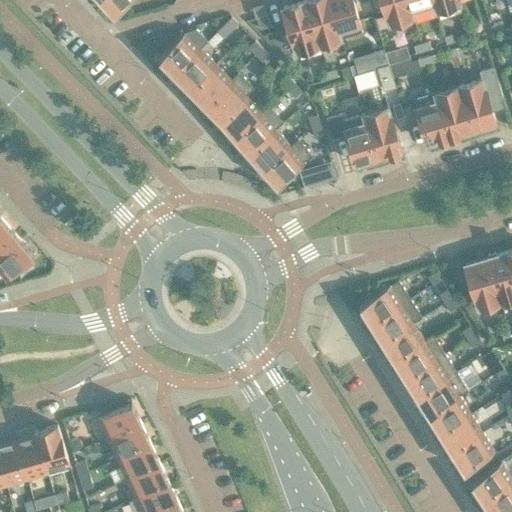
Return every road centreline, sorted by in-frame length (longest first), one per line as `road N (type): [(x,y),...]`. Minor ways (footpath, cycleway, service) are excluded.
road 1 (residential): [(511,153),(340,202),(242,256)]
road 2 (secondary): [(196,240),(0,50)]
road 3 (residential): [(256,288),(320,249),(451,234),(511,215)]
road 4 (secondary): [(0,89),(160,262)]
road 5 (secondary): [(360,511),(244,327)]
road 6 (secondary): [(222,343),(312,511)]
road 7 (residential): [(0,410),(53,394),(166,331)]
road 8 (residential): [(452,511),(355,355)]
road 9 (residential): [(150,297),(93,323),(0,321)]
road 10 (residential): [(97,39),(192,143)]
road 11 (residential): [(97,39),(224,0)]
